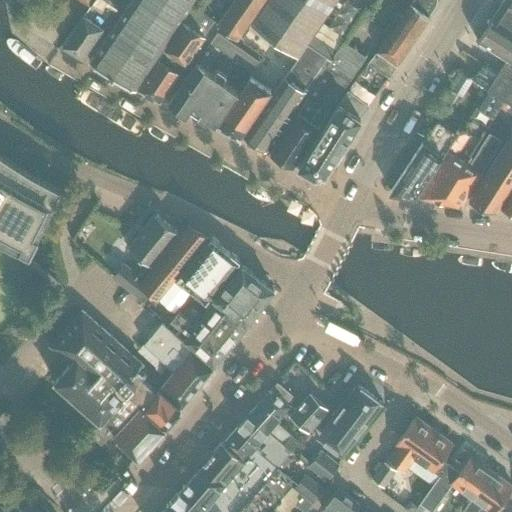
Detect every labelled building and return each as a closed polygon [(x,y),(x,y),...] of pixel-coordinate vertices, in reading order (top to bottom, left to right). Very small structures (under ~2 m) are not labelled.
[(111,0),(92,0),(62,44),(82,55),(107,20),(117,4),(111,0)] [(134,87),(192,0),(131,0),(90,60),(134,87)] [(237,36),(261,0),(227,0),(231,3),(217,22),(237,36)] [(297,56),(335,0),(267,0),(251,24),(297,56)] [(412,0),(411,3),(428,16),(436,5),(436,0),(412,0)] [(511,0),(502,0),(499,5),(499,6),(491,18),(476,40),(506,59),(486,88),(488,89),(504,100),(511,105),(511,0)] [(378,50),(397,64),(430,17),(428,16),(411,3),(410,3),(378,50)] [(215,19),(194,5),(183,20),(164,47),(185,62),(215,19)] [(252,71),(259,61),(218,32),(211,41),(252,71)] [(344,40),(330,58),(309,88),(308,91),(308,94),(270,151),(293,164),(329,109),(365,55),(344,40)] [(309,88),(330,58),(307,43),(243,137),(266,149),(306,89),(307,84),(309,88)] [(185,62),(164,47),(137,88),(159,100),(179,71),(165,61),(170,53),(185,63),(185,62)] [(376,52),(369,62),(389,76),(396,66),(376,52)] [(214,126),(238,91),(196,62),(168,102),(185,114),(189,108),(214,126)] [(270,90),(250,76),(217,123),(240,135),(270,90)] [(488,89),(476,108),(493,118),(504,100),(488,89)] [(337,154),(360,117),(338,103),(298,165),(314,175),(325,172),(337,154)] [(457,133),(437,120),(423,143),(422,143),(390,191),(416,196),(457,133)] [(454,151),(459,150),(470,135),(462,129),(449,147),(454,151)] [(489,132),(468,164),(442,201),(460,205),(502,140),(489,132)] [(511,133),(468,200),(495,211),(511,185),(511,133)] [(417,196),(442,201),(468,164),(447,150),(417,196)] [(0,229),(21,241),(18,246),(29,252),(61,188),(32,172),(6,156),(0,152),(0,229)] [(511,188),(500,207),(511,211),(511,188)] [(138,284),(141,279),(140,278),(177,231),(154,213),(127,247),(141,258),(131,270),(123,264),(112,278),(142,301),(148,293),(138,284)] [(188,222),(141,279),(138,284),(148,293),(157,300),(210,235),(188,222)] [(190,289),(225,247),(210,235),(176,278),(190,289)] [(225,247),(190,289),(205,301),(240,259),(225,247)] [(213,366),(248,324),(248,323),(246,322),(273,288),(241,263),(213,297),(217,300),(184,340),(213,366)] [(181,407),(188,397),(213,367),(180,338),(161,322),(143,343),(175,370),(159,388),(181,407)] [(144,344),(120,372),(150,398),(174,369),(144,344)] [(290,412),(291,412),(295,408),(286,400),(291,394),(276,380),(242,419),(263,436),(277,421),(287,409),(290,412)] [(384,403),(357,382),(315,436),(342,457),(384,403)] [(138,455),(163,427),(180,408),(159,388),(143,407),(140,404),(113,433),(138,455)] [(306,432),(327,408),(310,392),(289,416),(306,432)] [(414,457),(434,429),(416,416),(396,443),(397,444),(387,457),(405,470),(414,457)] [(283,443),(291,434),(277,421),(263,436),(242,419),(223,441),(245,459),(256,446),(277,465),(291,449),(283,443)] [(430,510),(450,483),(459,470),(441,457),(452,442),(434,429),(414,457),(433,471),(434,470),(439,474),(419,502),(430,510)] [(199,511),(222,486),(244,460),(221,441),(213,451),(209,447),(196,463),(199,466),(159,511),(199,511)] [(202,509),(204,511),(235,511),(277,465),(256,446),(245,459),(244,460),(222,486),(202,509)] [(339,463),(321,449),(308,466),(326,480),(339,463)] [(450,483),(471,498),(491,470),(470,455),(459,470),(450,483)] [(383,487),(396,469),(384,460),(371,478),(383,487)] [(277,465),(235,511),(268,511),(274,506),(282,497),(278,494),(292,478),(277,465)] [(511,484),(491,470),(471,498),(462,511),(464,511),(475,511),(481,505),(490,511),(493,511),(511,485),(511,484)] [(321,486),(305,473),(294,486),(310,500),(321,486)] [(352,511),(360,503),(338,486),(321,508),(325,511),(352,511)] [(274,506),(268,511),(284,511),(296,498),(288,490),(282,497),(274,506)]
